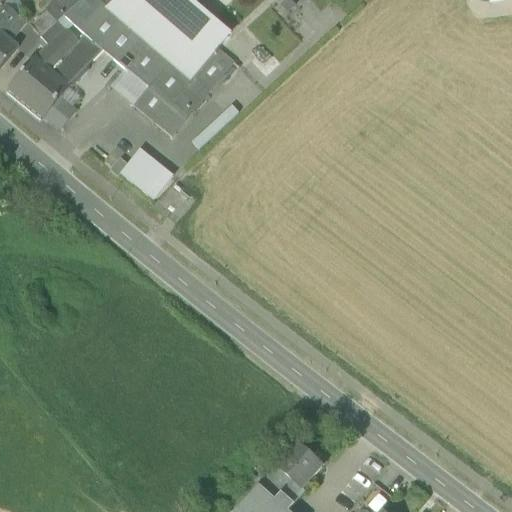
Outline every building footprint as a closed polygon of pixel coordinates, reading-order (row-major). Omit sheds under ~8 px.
[(0,0),(0,8),(3,11),(6,8),(18,18),(24,11),(18,0),(0,0)] [(64,0),(31,29),(41,40),(43,37),(85,0),(64,0)] [(134,110),(156,128),(194,83),(143,39),(108,9),(118,0),(85,0),(43,37),(41,40),(49,48),(36,61),(69,88),(104,53),(126,72),(149,92),(134,110)] [(183,0),(118,0),(108,9),(143,39),(194,83),(219,53),(217,52),(229,39),(183,0)] [(0,14),(0,34),(3,37),(19,18),(18,18),(6,8),(3,11),(0,14)] [(0,72),(19,50),(3,37),(0,34),(0,72)] [(219,53),(194,83),(156,128),(172,141),(233,66),(233,65),(219,53)] [(11,91),(44,118),(45,118),(59,101),(68,90),(69,88),(36,61),(11,91)] [(111,91),(134,110),(149,92),(126,72),(111,91)] [(81,101),(68,90),(59,101),(72,112),(81,101)] [(45,118),(60,130),(74,114),(72,112),(59,101),(45,118)] [(232,108),(193,145),(201,154),(240,117),(232,108)] [(122,176),(153,203),(172,179),(140,153),(129,168),(122,176)] [(111,173),(119,180),(122,176),(129,168),(121,162),(111,173)] [(259,489),(275,504),(282,497),(294,484),(302,491),(322,469),(297,446),(277,469),(259,489)] [(306,495),(302,491),(294,484),(282,497),(294,508),(306,495)] [(284,511),(275,504),(259,489),(238,511),(284,511)] [(290,511),(294,508),(282,497),(275,504),(284,511),(290,511)]
